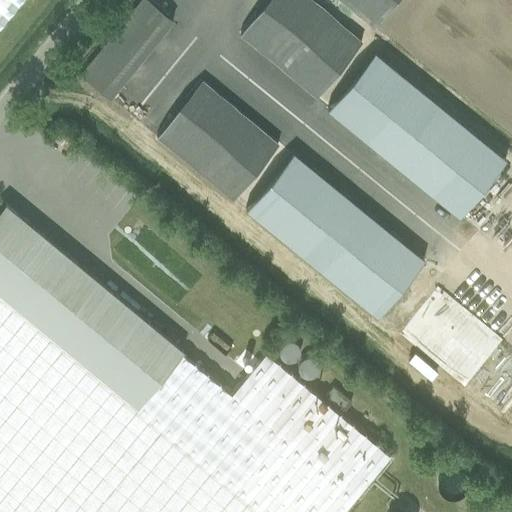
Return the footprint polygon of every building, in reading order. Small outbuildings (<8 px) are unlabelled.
[(0,0),(0,24),(19,0),(0,0)] [(173,18),(150,0),(140,0),(80,73),(109,97),(173,18)] [(262,0),(236,33),(313,96),(358,41),(307,0),(262,0)] [(338,0),(372,27),(394,0),(338,0)] [(491,151),(359,44),(313,100),(445,208),(491,151)] [(154,132),(232,195),(277,140),(199,77),(154,132)] [(412,248),(280,141),(233,198),(365,305),(412,248)] [(231,393),(181,352),(132,311),(134,309),(5,202),(0,207),(0,511),(341,511),(389,454),(265,352),(231,393)] [(435,287),(401,333),(424,349),(432,338),(422,331),(439,308),(462,326),(471,313),(435,287)] [(325,395),(343,410),(351,401),(332,386),(325,395)] [(402,511),(424,511),(403,494),(394,505),(402,511)]
